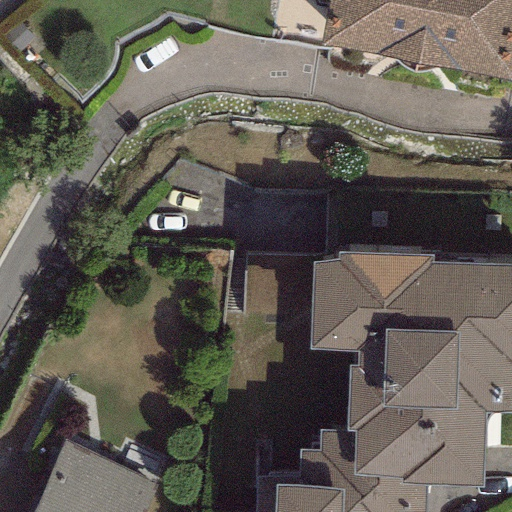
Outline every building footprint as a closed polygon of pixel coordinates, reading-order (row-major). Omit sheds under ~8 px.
[(268,34),(275,0),(212,0),(207,22),(268,34)] [(275,0),(268,34),(324,46),(327,28),(332,0),(275,0)] [(511,28),(511,0),(332,0),(327,28),(506,62),(511,28)] [(0,29),(17,48),(30,35),(12,17),(0,28),(0,29)] [(511,80),(511,28),(506,62),(503,79),(511,80)] [(420,245),(346,243),(346,246),(322,245),(319,249),(318,319),(367,320),(366,356),(357,355),(356,398),(363,398),(362,424),(327,423),(326,442),(306,442),(305,468),(263,467),(261,511),(414,511),(417,447),(471,448),(473,378),(500,379),(501,336),(511,336),(511,253),(420,251),(420,245)] [(135,511),(150,481),(66,442),(30,511),(135,511)]
